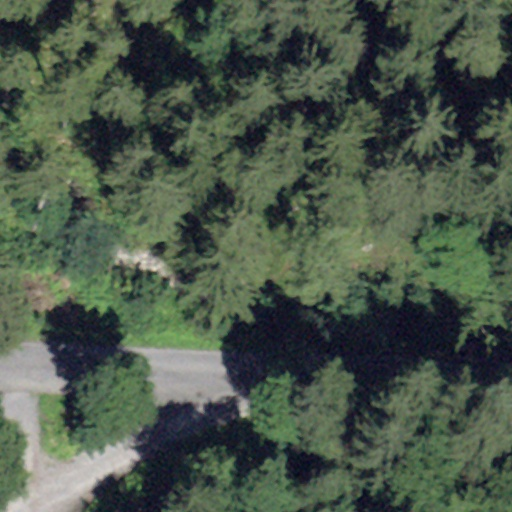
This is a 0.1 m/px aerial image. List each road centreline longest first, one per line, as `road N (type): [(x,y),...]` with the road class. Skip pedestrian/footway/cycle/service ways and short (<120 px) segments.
road 1 (unclassified): [(511,387),(0,360)]
road 2 (track): [(25,511),(276,370)]
road 3 (track): [(6,360),(37,501)]
